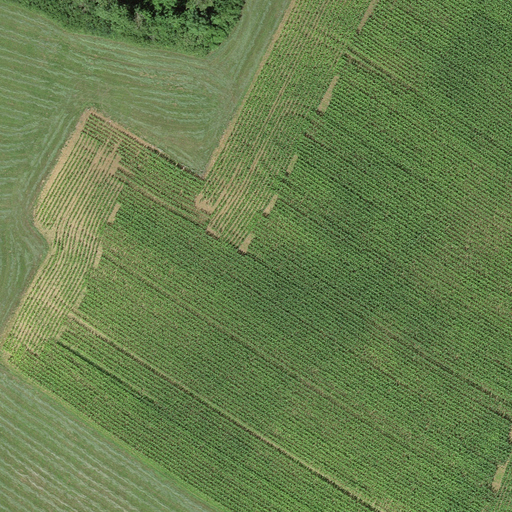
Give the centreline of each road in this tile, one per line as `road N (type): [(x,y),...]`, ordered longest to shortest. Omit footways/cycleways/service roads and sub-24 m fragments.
road 1 (motorway): [(511,364),(230,189),(0,61)]
road 2 (motorway): [(0,235),(164,322),(460,511)]
